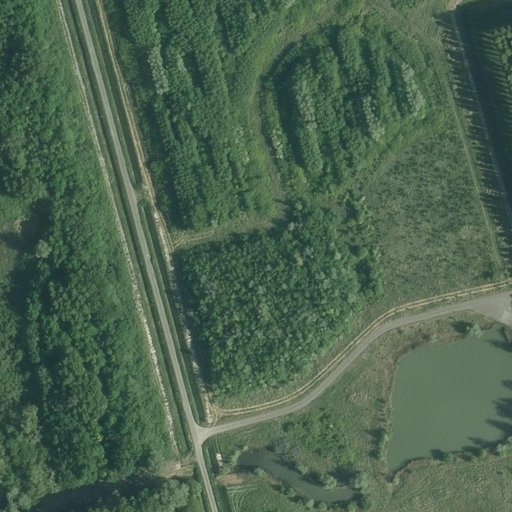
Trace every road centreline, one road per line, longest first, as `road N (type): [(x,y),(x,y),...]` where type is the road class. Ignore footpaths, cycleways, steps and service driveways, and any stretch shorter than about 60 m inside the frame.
road 1 (unclassified): [(213,511),(77,0)]
road 2 (track): [(511,19),(487,32),(511,120)]
